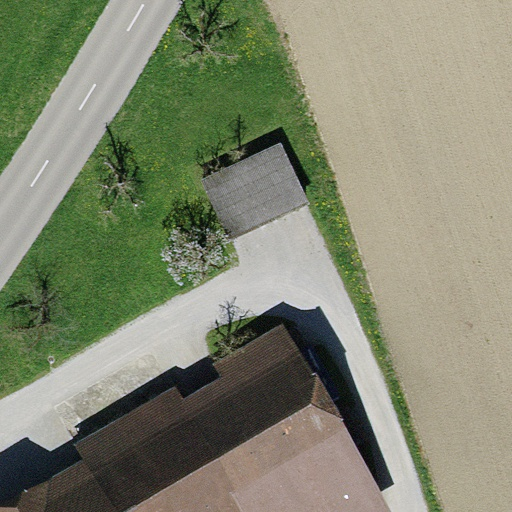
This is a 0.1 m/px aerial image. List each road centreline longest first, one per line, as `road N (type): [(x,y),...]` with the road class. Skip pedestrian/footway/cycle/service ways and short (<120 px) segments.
road 1 (track): [(0,429),(89,383),(208,300),(278,295),(315,313),(344,345),(405,511)]
road 2 (tertiary): [(147,0),(0,236)]
